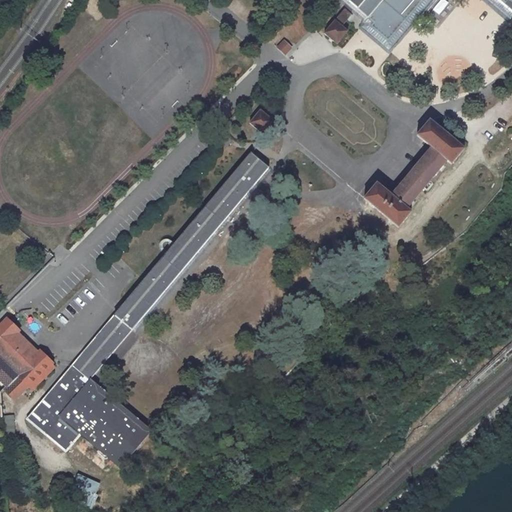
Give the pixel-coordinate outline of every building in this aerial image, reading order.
[(511,0),(345,0),(373,23),(371,27),(388,41),(423,0),(496,0),(511,13),(511,0)] [(344,10),(324,34),(336,45),(347,32),(341,27),(351,15),(344,10)] [(281,38),(275,47),(285,55),(292,47),(281,38)] [(273,121),(260,111),(249,124),(262,134),(273,121)] [(431,148),(391,196),(376,184),(364,199),(398,228),(411,213),(407,209),(447,162),(451,165),(464,150),(429,121),(417,136),(431,148)] [(250,155),(117,314),(134,328),(267,170),(250,155)] [(117,314),(74,365),(91,379),(134,328),(117,314)] [(7,320),(0,327),(0,358),(18,377),(9,386),(1,394),(2,415),(13,415),(12,403),(29,387),(32,390),(53,368),(50,365),(52,363),(41,353),(39,355),(16,333),(18,331),(7,320)] [(0,358),(0,378),(9,386),(18,377),(0,358)] [(91,379),(74,365),(28,418),(69,453),(83,436),(88,440),(115,463),(121,468),(152,432),(91,379)] [(74,484),(68,497),(91,508),(97,496),(95,494),(100,484),(79,474),(74,484)]
